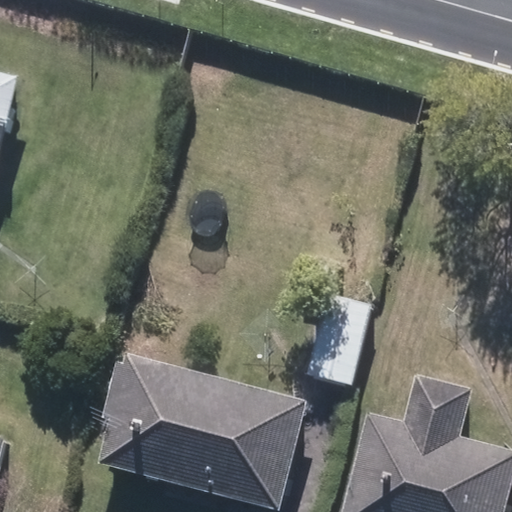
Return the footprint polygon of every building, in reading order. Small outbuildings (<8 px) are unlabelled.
[(0,146),(16,86),(0,81),(0,146)] [(296,261),(359,274),(368,235),(305,221),(296,261)] [(325,386),(350,392),(351,389),(372,309),(327,298),(305,381),(325,386)] [(93,469),(254,511),(275,511),(303,410),(123,361),(120,371),(116,370),(101,422),(105,424),(93,469)] [(342,511),(500,511),(511,469),(511,459),(458,445),(470,398),(415,384),(403,430),(368,420),(342,511)]
